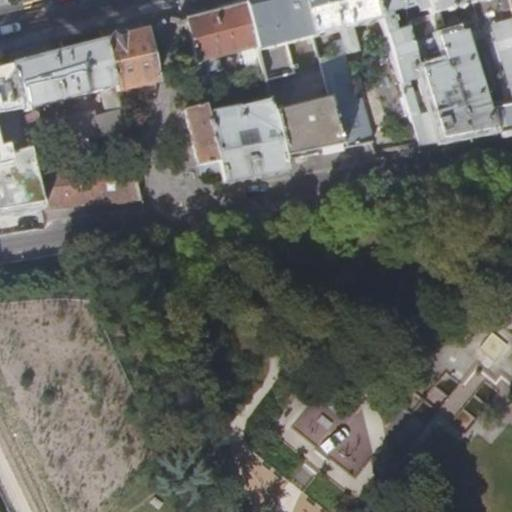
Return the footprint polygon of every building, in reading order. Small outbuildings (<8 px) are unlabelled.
[(311,38),(300,0),(263,0),(244,5),(260,70),(269,103),(284,161),(286,161),(313,156),(342,150),(316,59),(311,38)] [(300,0),(311,38),(337,31),(339,40),(332,42),(330,47),(332,54),(316,59),(342,150),(370,144),(358,98),(353,99),(341,52),(343,51),(345,53),(354,51),(355,49),(349,28),(379,20),(372,0),(300,0)] [(372,0),(379,20),(417,146),(418,148),(427,147),(440,144),(439,141),(440,141),(431,113),(418,116),(407,81),(420,77),(405,30),(393,33),(387,14),(400,10),(397,0),(372,0)] [(397,0),(400,10),(415,6),(418,13),(427,10),(429,16),(404,23),(405,30),(420,77),(431,113),(440,141),(456,138),(501,129),(511,126),(511,22),(505,0),(397,0)] [(212,14),(183,21),(200,88),(210,86),(207,74),(221,71),(218,59),(241,53),(247,73),(260,70),(244,5),(212,14)] [(123,37),(102,42),(114,94),(154,84),(143,32),(123,37)] [(52,56),(9,67),(28,147),(53,143),(48,124),(32,128),(28,110),(106,90),(111,107),(117,106),(114,94),(102,42),(52,56)] [(33,170),(28,147),(9,67),(0,69),(0,211),(42,205),(33,170)] [(286,172),(284,161),(269,103),(206,116),(218,160),(221,174),(224,184),(255,178),(286,172)] [(206,116),(204,106),(193,109),(185,111),(197,165),(218,160),(206,116)] [(99,136),(123,131),(120,121),(119,113),(95,118),(94,115),(92,113),(63,120),(68,140),(99,136)] [(221,174),(218,160),(197,165),(200,177),(221,174)] [(139,201),(130,163),(130,162),(33,170),(42,205),(43,208),(90,205),(139,201)]
